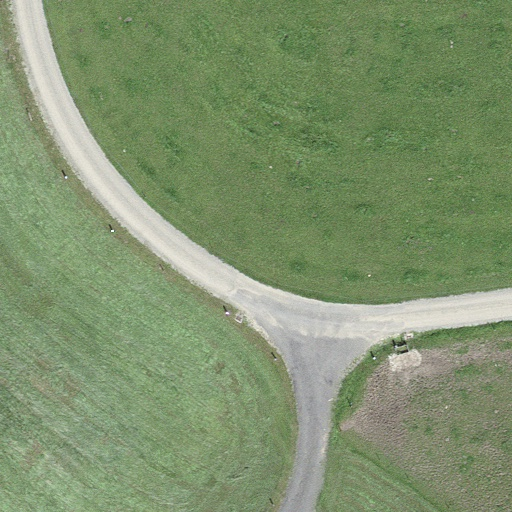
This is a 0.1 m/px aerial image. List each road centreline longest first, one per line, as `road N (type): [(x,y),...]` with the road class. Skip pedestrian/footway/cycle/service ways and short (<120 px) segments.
road 1 (track): [(318,334),(204,278),(104,191),(42,98),(19,0)]
road 2 (track): [(318,334),(511,311)]
road 3 (track): [(292,511),(306,463),(318,334)]
